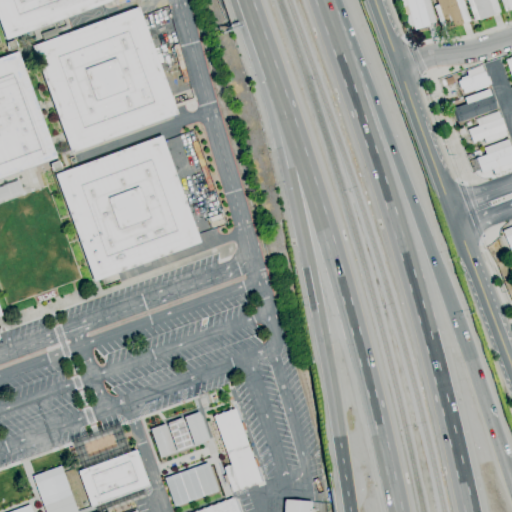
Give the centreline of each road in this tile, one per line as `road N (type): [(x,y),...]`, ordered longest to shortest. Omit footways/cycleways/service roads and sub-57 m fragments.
road 1 (motorway): [(469,511),(405,255),(331,29)]
road 2 (motorway): [(293,132),(371,387),(396,511)]
road 3 (motorway): [(472,366),(367,83),(331,29)]
road 4 (motorway): [(293,132),(288,171),(339,438)]
road 5 (secondary): [(374,0),(451,205)]
road 6 (secondary): [(460,228),(511,365)]
road 7 (motorway): [(244,0),(293,132)]
road 8 (motorway): [(511,489),(472,366)]
